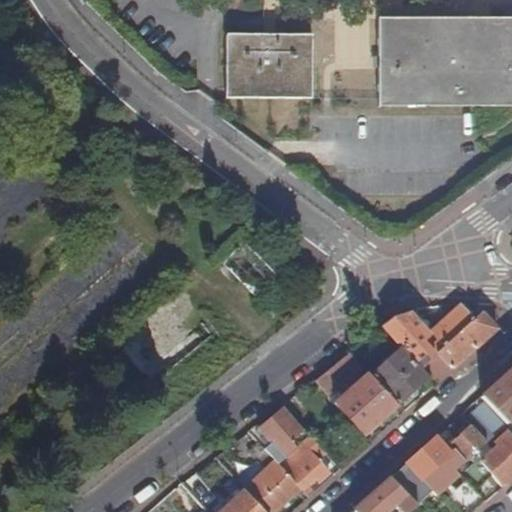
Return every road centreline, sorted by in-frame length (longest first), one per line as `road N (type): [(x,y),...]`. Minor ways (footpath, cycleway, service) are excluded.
road 1 (residential): [(391,277),(137,91),(52,0)]
road 2 (unclassified): [(391,277),(90,511)]
road 3 (residential): [(511,334),(316,511)]
road 4 (unclassified): [(391,277),(511,199)]
road 5 (unclassified): [(511,281),(391,277)]
